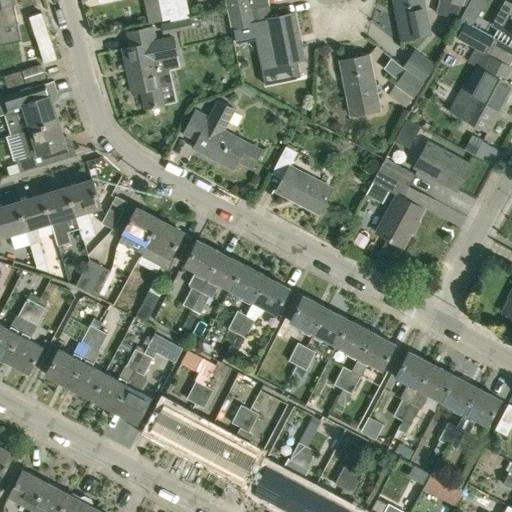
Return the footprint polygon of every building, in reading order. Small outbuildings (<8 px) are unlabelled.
[(0,0),(0,27),(17,23),(13,3),(14,3),(13,0),(0,0)] [(160,0),(164,19),(181,15),(182,16),(188,15),(185,0),(160,0)] [(225,0),(228,12),(251,8),(269,4),(268,0),(225,0)] [(430,32),(423,0),(394,0),(401,39),(430,32)] [(439,0),(436,13),(455,18),(462,5),(463,5),(464,0),(439,0)] [(233,29),(249,26),(254,25),(254,24),(251,8),(228,12),(231,30),(233,29)] [(266,18),(267,22),(275,64),(304,59),(295,12),(272,16),(266,18)] [(179,19),(161,23),(163,34),(182,30),(179,19)] [(460,37),(477,47),(486,52),(494,36),(467,21),(458,37),(460,37)] [(131,45),(124,46),(133,91),(143,89),(146,107),(165,103),(157,66),(165,65),(164,60),(179,57),(175,37),(157,40),(154,25),(129,30),(131,45)] [(253,41),(238,42),(243,84),(257,82),(253,41)] [(511,66),(486,52),(477,47),(469,62),(475,65),(451,109),(488,129),(511,85),(511,83),(504,79),(511,66)] [(369,54),(341,59),(350,107),(352,116),(380,110),(378,101),(369,54)] [(41,65),(21,71),(25,85),(45,79),(41,65)] [(398,79),(394,84),(395,85),(412,97),(413,97),(425,81),(407,68),(406,69),(398,79)] [(8,89),(18,86),(24,83),(20,70),(4,76),(8,89)] [(31,127),(58,119),(51,94),(49,95),(45,83),(0,97),(0,110),(5,109),(7,114),(26,109),(31,127)] [(197,139),(193,146),(232,167),(237,159),(252,167),(261,150),(224,129),(235,108),(220,100),(210,117),(196,109),(183,132),(197,139)] [(19,132),(27,156),(17,159),(21,171),(49,162),(46,151),(66,145),(58,119),(31,127),(32,128),(19,132)] [(406,119),(394,141),(408,148),(420,126),(406,119)] [(429,142),(416,166),(456,188),(470,164),(429,142)] [(284,178),(277,190),(318,211),(331,187),(289,165),(297,150),(286,145),(272,171),(284,178)] [(384,158),(379,168),(409,184),(410,184),(415,175),(384,158)] [(409,184),(379,168),(379,167),(372,180),(397,194),(376,232),(402,246),(423,208),(403,197),(409,184)] [(88,210),(102,205),(94,178),(68,186),(76,213),(84,238),(96,234),(88,210)] [(63,217),(76,213),(68,186),(43,194),(51,221),(58,244),(70,240),(63,217)] [(36,226),(51,221),(43,194),(18,201),(26,229),(34,258),(43,255),(39,241),(41,241),(36,226)] [(127,202),(116,196),(102,223),(113,228),(127,202)] [(0,206),(0,235),(1,235),(1,236),(26,229),(18,201),(0,206)] [(137,206),(119,239),(143,251),(160,218),(137,206)] [(143,251),(141,254),(168,269),(175,257),(171,255),(184,231),(160,218),(143,251)] [(208,276),(221,250),(198,238),(185,264),(196,270),(189,284),(192,285),(200,290),(208,276)] [(208,276),(200,290),(210,295),(213,297),(220,283),(230,288),(244,262),(221,250),(208,276)] [(89,259),(82,273),(76,285),(87,290),(100,264),(89,259)] [(266,274),(244,262),(230,288),(253,300),(266,274)] [(100,264),(87,290),(98,296),(112,270),(100,264)] [(266,274),(253,300),(275,312),(289,286),(266,274)] [(200,290),(192,285),(182,303),(191,308),(200,290)] [(146,322),(159,296),(148,290),(135,316),(146,322)] [(200,290),(191,308),(201,313),(210,295),(200,290)] [(314,332),(327,306),(304,294),(291,320),(314,332)] [(27,319),(36,302),(27,298),(19,315),(27,319)] [(37,303),(36,302),(27,319),(36,324),(45,307),(37,303)] [(350,318),(327,306),(314,332),(336,344),(350,318)] [(236,332),(245,314),(237,310),(228,328),(236,332)] [(9,328),(0,322),(0,355),(6,359),(20,333),(27,319),(19,315),(17,314),(9,328)] [(245,314),(236,332),(245,337),(254,319),(245,314)] [(373,331),(350,318),(336,344),(359,356),(373,331)] [(90,346),(99,329),(90,324),(81,342),(90,346)] [(90,346),(98,350),(108,333),(99,329),(90,346)] [(373,331),(359,356),(382,368),(396,343),(373,331)] [(20,333),(6,359),(29,371),(43,345),(29,338),(20,333)] [(288,360),(297,364),(306,346),(298,342),(288,360)] [(315,351),(306,346),(297,364),(305,369),(315,351)] [(69,385),(82,360),(60,347),(46,373),(69,385)] [(126,366),(135,370),(144,353),(136,348),(127,365),(126,366)] [(418,387),(432,362),(410,350),(396,376),(407,382),(400,397),(402,398),(403,397),(411,401),(418,387)] [(144,353),(135,370),(143,375),(153,357),(144,353)] [(82,360),(69,385),(92,397),(105,372),(82,360)] [(432,362),(418,387),(411,401),(420,406),(419,407),(421,408),(429,393),(441,399),(454,373),(432,362)] [(118,378),(105,372),(92,397),(114,409),(135,370),(126,366),(127,365),(125,364),(118,378)] [(343,366),(342,367),(334,384),(342,388),(352,371),(343,366)] [(135,370),(114,409),(138,421),(151,396),(140,390),(147,376),(143,375),(135,370)] [(352,371),(342,388),(351,393),(360,376),(352,371)] [(441,399),(464,412),(478,386),(454,373),(441,399)] [(195,403),(204,385),(196,380),(187,398),(195,403)] [(204,385),(195,403),(204,407),(213,389),(204,385)] [(501,398),(478,386),(464,412),(457,425),(466,430),(473,416),(487,424),(501,398)] [(393,415),(402,419),(411,401),(403,397),(402,398),(393,415)] [(411,401),(402,419),(410,424),(419,407),(420,406),(411,401)] [(511,404),(508,402),(494,428),(507,434),(511,425),(511,404)] [(165,404),(152,429),(175,441),(188,416),(165,404)] [(240,426),(250,409),(241,404),(232,422),(240,426)] [(258,413),(250,409),(240,426),(249,431),(258,413)] [(211,428),(188,416),(175,441),(197,453),(211,428)] [(383,424),(369,417),(361,431),(375,438),(383,424)] [(457,425),(448,421),(439,439),(447,443),(457,425)] [(466,430),(457,425),(447,443),(456,448),(466,430)] [(249,431),(240,426),(233,440),(234,440),(220,465),(243,477),(256,452),(245,446),(251,434),(250,431),(249,431)] [(233,440),(211,428),(197,453),(220,465),(234,440),(233,440)] [(0,440),(0,475),(12,452),(2,447),(4,443),(0,440)] [(290,458),(299,462),(308,446),(299,441),(290,458)] [(413,450),(399,443),(395,451),(409,458),(413,450)] [(316,451),(308,446),(299,462),(308,467),(316,451)] [(288,457),(281,471),(268,465),(254,490),(277,502),(291,477),(299,462),(290,458),(288,457)] [(354,466),(352,470),(344,465),(334,483),(343,488),(353,470),(354,466)] [(23,469),(9,494),(33,506),(46,481),(23,469)] [(353,470),(343,488),(352,493),(361,474),(353,470)] [(502,484),(511,488),(511,475),(508,473),(502,484)] [(423,490),(438,498),(447,482),(432,475),(423,490)] [(291,477),(277,502),(294,511),(301,511),(313,489),(291,477)] [(59,511),(69,493),(46,481),(33,506),(43,511),(59,511)] [(330,511),(336,501),(313,489),(301,511),(330,511)] [(69,493),(59,511),(88,511),(92,506),(90,505),(91,501),(90,498),(84,495),(80,496),(79,499),(69,493)] [(391,511),(385,508),(387,503),(376,498),(368,511),(391,511)] [(357,511),(336,501),(330,511),(357,511)]
